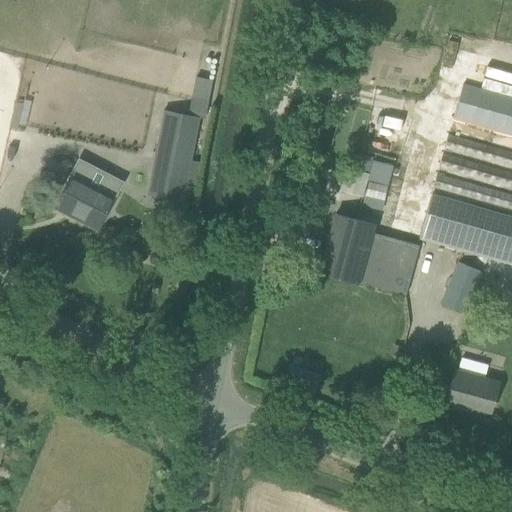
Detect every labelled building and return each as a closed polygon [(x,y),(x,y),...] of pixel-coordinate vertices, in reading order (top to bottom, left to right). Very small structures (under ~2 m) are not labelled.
[(445,47),(440,68),(475,77),(480,56),(445,47)] [(422,232),(419,239),(486,259),(503,264),(511,266),(511,100),(463,87),(454,118),(511,134),(511,153),(449,136),(445,149),(511,167),(511,173),(443,154),(440,167),(511,188),(511,195),(438,174),(434,188),(511,210),(511,220),(432,197),(422,232)] [(28,109),(14,106),(10,121),(24,125),(28,109)] [(163,111),(150,176),(168,179),(164,199),(182,202),(198,118),(163,111)] [(369,174),(345,167),(339,190),(363,197),(363,199),(383,204),(393,165),(372,161),(369,174)] [(64,189),(55,206),(98,229),(107,211),(113,200),(102,195),(110,179),(78,162),(70,178),(64,189)] [(374,224),(336,214),(320,272),(358,283),(358,282),(406,295),(419,246),(372,233),(374,224)] [(441,305),(462,314),(481,272),(460,263),(441,305)] [(403,347),(394,345),(391,355),(400,357),(403,347)] [(455,369),(445,404),(463,409),(464,404),(491,412),(499,381),(485,377),(488,365),(462,358),(459,370),(455,369)]
